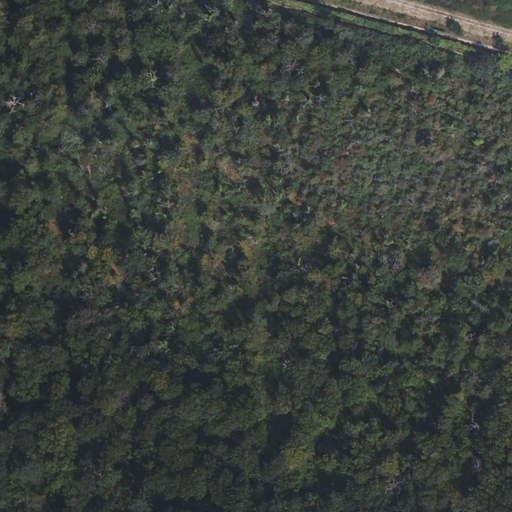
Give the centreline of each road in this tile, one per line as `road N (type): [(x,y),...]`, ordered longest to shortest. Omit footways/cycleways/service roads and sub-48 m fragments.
road 1 (track): [(240,0),(511,72)]
road 2 (track): [(196,511),(0,455)]
